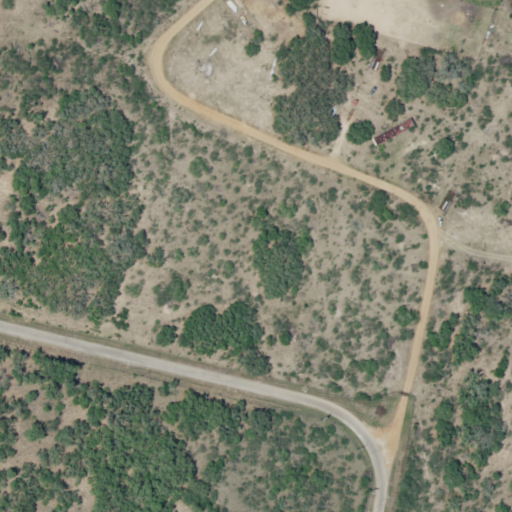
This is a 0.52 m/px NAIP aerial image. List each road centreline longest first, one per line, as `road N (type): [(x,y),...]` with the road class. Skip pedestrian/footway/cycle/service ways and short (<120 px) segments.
road 1 (residential): [(379,461),(400,429),(438,239),(430,214),(176,100),(156,66),(173,36),(215,0)]
road 2 (residential): [(379,511),(379,461),(343,415),(0,327)]
road 3 (residential): [(438,239),(461,167),(511,101)]
